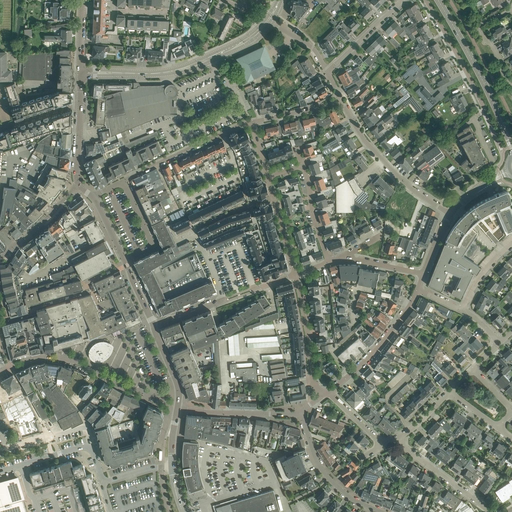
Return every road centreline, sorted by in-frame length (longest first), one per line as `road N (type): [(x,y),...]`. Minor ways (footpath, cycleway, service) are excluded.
road 1 (residential): [(79,72),(176,71),(265,23)]
road 2 (unclassified): [(0,373),(55,357),(177,409)]
road 3 (tertiary): [(511,144),(437,0)]
road 4 (residential): [(450,213),(366,143),(340,98)]
road 5 (residential): [(122,181),(252,121)]
road 6 (residential): [(326,394),(372,353),(419,289)]
road 7 (residential): [(380,511),(322,471),(300,414)]
road 8 (unclassified): [(102,483),(85,448),(0,472)]
road 9 (residential): [(326,394),(310,375),(295,274)]
road 10 (residential): [(177,409),(300,414)]
road 11 (residential): [(425,0),(482,106)]
road 12 (residential): [(491,511),(394,441)]
